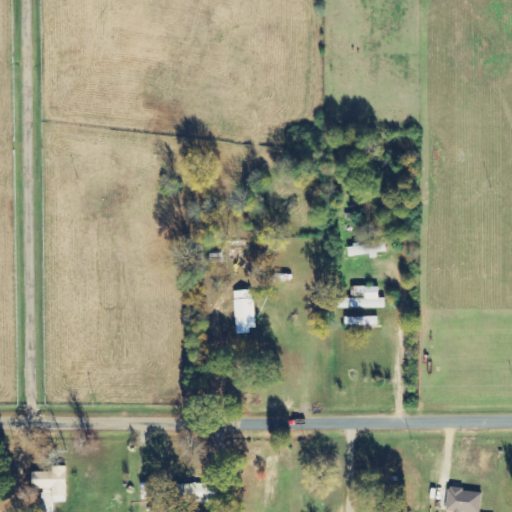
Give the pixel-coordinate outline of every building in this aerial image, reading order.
[(348,247),(349,258),(378,255),(378,253),(387,251),(386,242),(348,247)] [(223,263),(223,254),(209,254),(210,263),(223,263)] [(233,292),(238,333),(257,331),(252,290),(233,292)] [(34,489),(53,489),(54,502),(68,502),(67,467),(53,467),(53,472),(33,472),(34,489)] [(189,484),(189,503),(216,504),(217,484),(189,484)] [(448,511),(447,511),(481,511),(483,491),(449,489),(448,511)]
